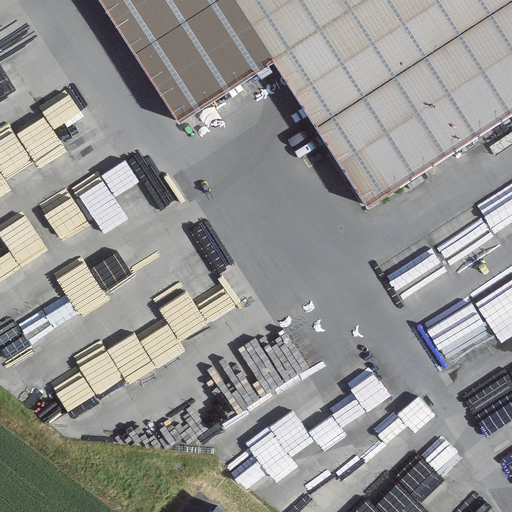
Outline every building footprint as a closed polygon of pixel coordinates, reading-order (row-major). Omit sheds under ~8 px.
[(362,208),(511,111),(511,0),(95,0),(172,124),(271,63),(362,208)] [(0,133),(0,203),(23,191),(18,182),(69,152),(55,127),(84,110),(73,91),(0,133)] [(136,220),(164,202),(133,157),(79,193),(100,224),(127,206),(136,220)] [(127,380),(249,315),(240,299),(252,293),(236,262),(158,303),(152,292),(92,324),(105,347),(76,362),(92,392),(125,375),(127,380)] [(277,483),(348,431),(322,396),(251,447),(277,483)]
